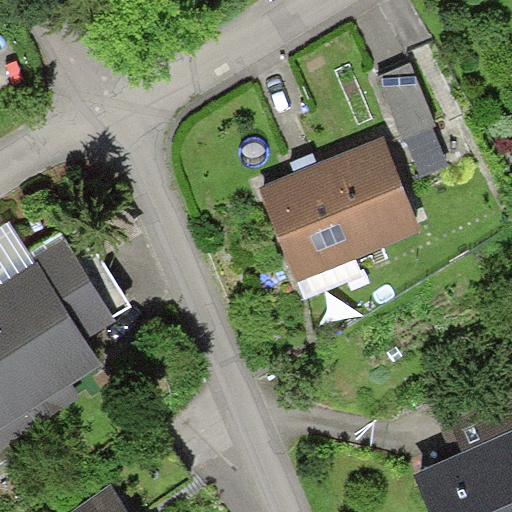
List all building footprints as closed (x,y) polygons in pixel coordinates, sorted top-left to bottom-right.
[(416,61),(381,74),(420,179),(455,166),(416,61)] [(382,139),(251,192),(290,287),(421,233),(382,139)] [(126,300),(80,222),(29,252),(44,277),(0,302),(0,438),(73,396),(54,364),(88,344),(79,327),(126,300)] [(395,475),(410,511),(511,511),(511,372),(447,400),(466,445),(395,475)] [(111,511),(100,495),(75,511),(111,511)]
